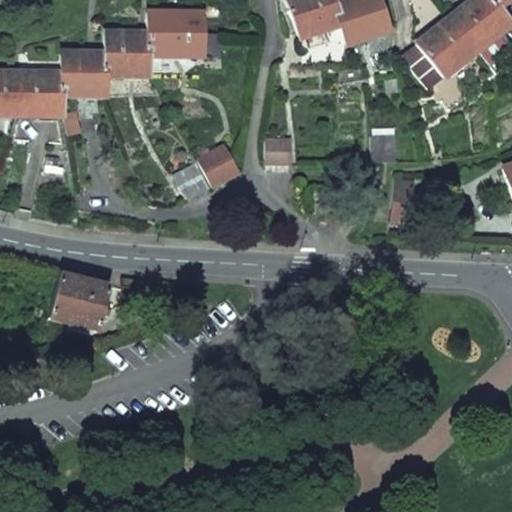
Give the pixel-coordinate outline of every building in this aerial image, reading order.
[(284,0),(297,40),(339,27),(345,46),(346,46),(387,33),(376,0),(348,0),(333,5),(331,0),(284,0)] [(472,0),(414,47),(398,58),(426,92),(510,26),(498,10),(509,0),(472,0)] [(59,75),(0,74),(0,117),(61,118),(61,98),(104,98),(104,78),(147,78),(147,58),(201,58),(201,16),(145,15),(145,35),(103,35),(103,55),(60,55),(59,75)] [(339,27),(297,40),(307,70),(342,68),(346,46),(345,46),(339,27)] [(62,115),(65,136),(76,135),(73,114),(62,115)] [(393,137),(369,137),(369,165),(394,164),(393,137)] [(263,167),(296,168),(297,142),(264,140),(263,167)] [(196,162),(210,189),(238,174),(224,147),(196,162)] [(195,165),(171,178),(184,203),(208,190),(195,165)] [(511,166),(501,170),(511,201),(511,166)] [(392,182),(387,225),(407,227),(419,229),(421,207),(410,205),(412,185),(392,182)] [(337,193),(312,193),(311,214),(336,215),(337,193)] [(57,276),(45,321),(95,334),(107,288),(57,276)]
